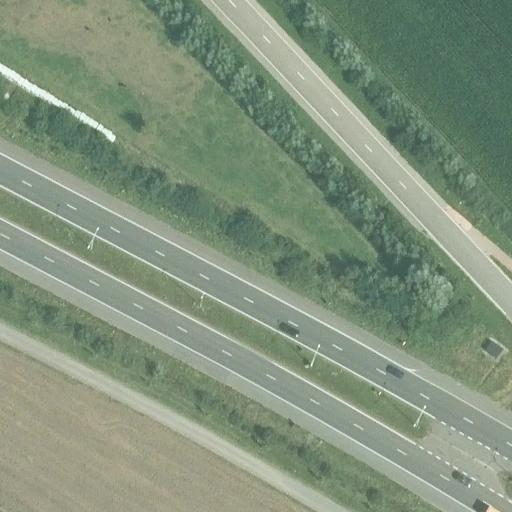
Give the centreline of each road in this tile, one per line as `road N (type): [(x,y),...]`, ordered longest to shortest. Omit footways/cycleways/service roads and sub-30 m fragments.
road 1 (trunk): [(511,444),(0,168)]
road 2 (trunk): [(0,236),(504,511)]
road 3 (tertiary): [(226,0),(511,303)]
road 4 (unclassified): [(0,331),(331,511)]
